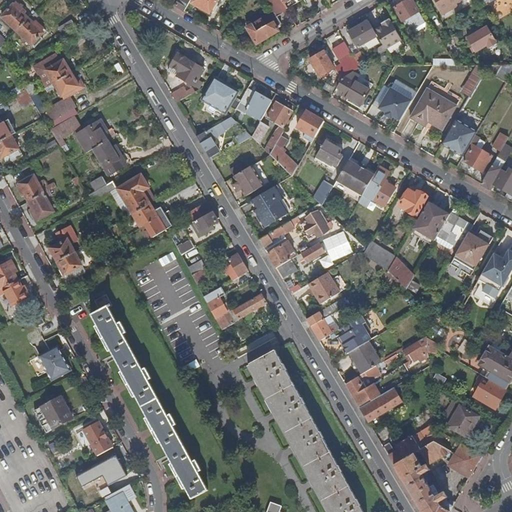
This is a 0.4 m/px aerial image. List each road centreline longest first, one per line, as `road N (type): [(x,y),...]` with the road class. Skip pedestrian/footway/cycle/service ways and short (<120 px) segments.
road 1 (residential): [(408,511),(107,0)]
road 2 (residential): [(157,511),(151,472),(0,204)]
road 3 (residential): [(254,65),(511,215)]
road 4 (residential): [(141,0),(254,65)]
road 5 (residential): [(254,65),(363,0)]
